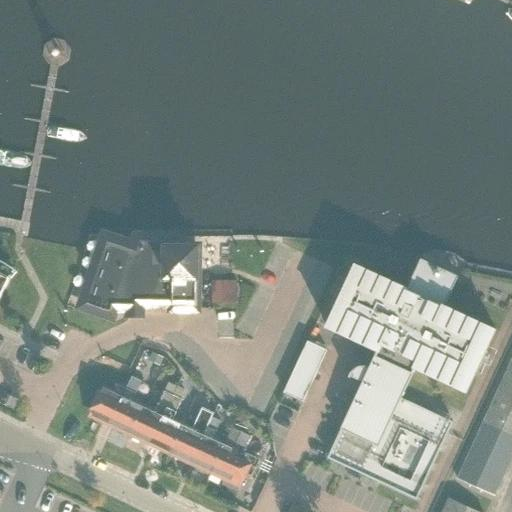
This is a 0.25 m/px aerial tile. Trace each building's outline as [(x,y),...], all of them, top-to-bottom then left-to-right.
[(134,246),(105,236),(81,306),(112,317),(115,308),(129,308),(129,313),(139,313),(140,304),(172,304),(172,309),(196,309),(197,247),(170,247),(171,237),(137,237),(134,246)] [(350,374),(348,377),(350,378),(350,377),(363,382),(329,454),(334,456),(335,455),(414,492),(413,493),(419,495),(452,423),(401,399),(415,369),(466,393),(495,331),(444,307),(456,282),(418,264),(406,289),(354,265),(351,273),(347,272),(343,281),(347,283),(326,327),(378,351),(370,367),(367,366),(364,366),(362,366),(360,366),(357,367),(355,368),(354,369),(352,371),(350,374)] [(0,299),(10,278),(0,272),(0,299)] [(211,304),(237,304),(237,280),(211,280),(211,304)] [(303,401),(326,351),(308,342),(284,392),(303,401)] [(511,359),(457,479),(494,496),(511,456),(511,359)] [(109,426),(131,378),(123,373),(114,391),(102,386),(88,416),(109,426)] [(141,381),(132,376),(131,378),(109,426),(129,436),(144,405),(132,399),(141,381)] [(150,445),(173,395),(164,391),(155,410),(144,405),(129,436),(150,445)] [(170,455),(185,424),(173,418),(182,399),(173,395),(150,445),(170,455)] [(190,465),(212,417),(213,414),(202,409),(194,428),(185,424),(170,455),(190,465)] [(225,443),(213,437),(221,421),(212,417),(190,465),(211,474),(225,443)] [(225,443),(211,474),(240,488),(246,474),(252,477),(257,468),(239,460),(250,437),(232,428),(225,443)] [(477,511),(448,499),(441,511),(477,511)]
